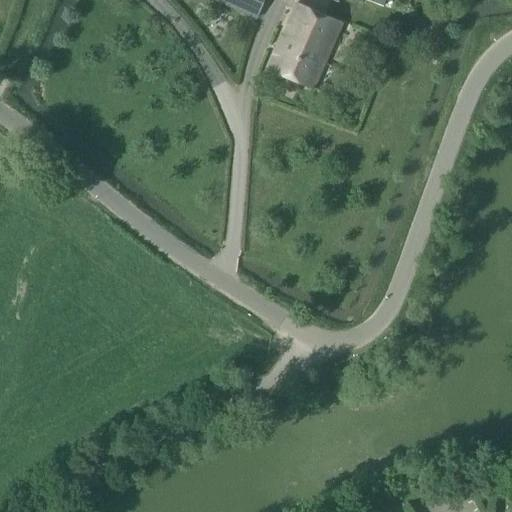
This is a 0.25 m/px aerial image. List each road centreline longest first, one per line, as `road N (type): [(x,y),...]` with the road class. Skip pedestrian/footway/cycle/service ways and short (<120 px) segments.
road 1 (unclassified): [(320,350),(0,117)]
road 2 (unclassified): [(511,39),(478,78),(384,316),(369,333),(320,350)]
road 3 (unclassified): [(320,350),(111,466),(47,511)]
